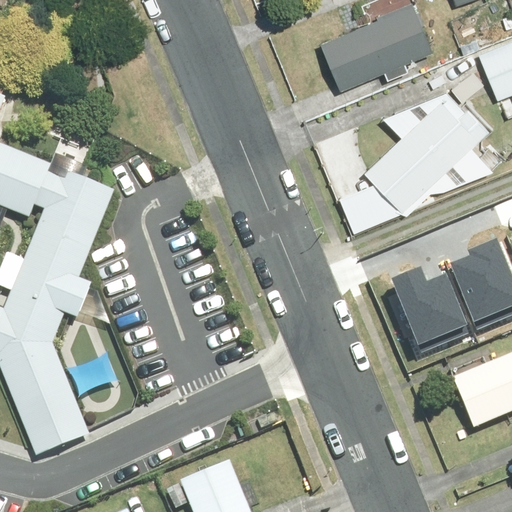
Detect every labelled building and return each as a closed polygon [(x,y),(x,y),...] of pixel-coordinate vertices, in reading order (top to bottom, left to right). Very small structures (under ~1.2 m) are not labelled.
[(318,41),(339,91),(432,52),(411,2),(318,41)] [(511,36),(477,52),(510,124),(511,123),(511,36)] [(0,325),(6,312),(0,309),(0,199),(29,211),(32,206),(44,176),(47,169),(0,150),(0,115),(7,100),(0,97),(0,325)] [(402,212),(485,132),(465,110),(457,118),(439,100),(364,173),(402,212)] [(6,312),(0,325),(0,369),(36,459),(88,436),(52,346),(62,315),(76,320),(91,286),(78,280),(90,253),(114,195),(67,174),(62,185),(44,176),(32,206),(45,211),(6,312)] [(511,269),(495,229),(446,249),(480,333),(511,320),(511,269)] [(511,356),(454,380),(474,430),(511,414),(511,356)] [(250,511),(229,462),(178,484),(189,511),(250,511)]
